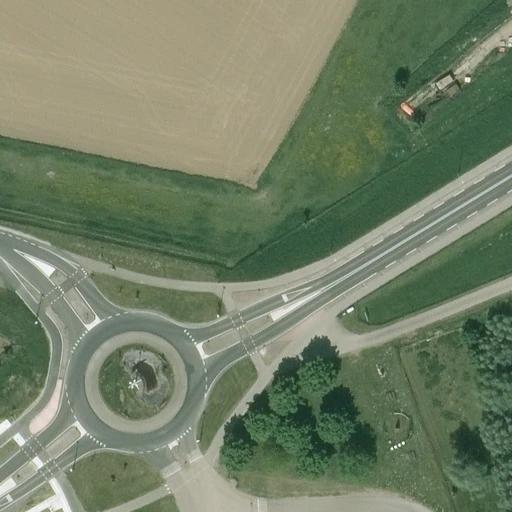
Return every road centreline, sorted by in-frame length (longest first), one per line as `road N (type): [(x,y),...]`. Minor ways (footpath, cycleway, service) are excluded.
road 1 (secondary): [(196,355),(511,175)]
road 2 (unclassified): [(404,511),(211,509)]
road 3 (tertiary): [(102,334),(66,287),(0,239)]
